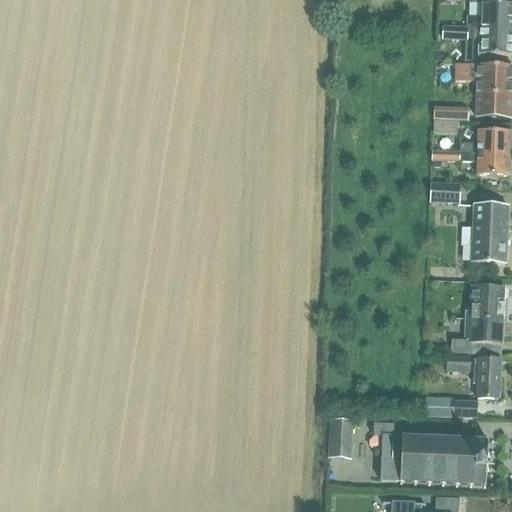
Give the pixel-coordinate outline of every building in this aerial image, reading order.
[(470,0),(470,5),(482,5),(481,19),(468,18),(468,29),(511,30),(511,5),(501,5),(501,0),(470,0)] [(443,29),(443,41),(467,42),(467,40),(467,30),(443,29)] [(467,30),(467,40),(473,41),(480,41),(480,55),(511,56),(511,30),(468,29),(468,30),(467,30)] [(511,103),(511,68),(456,66),(455,83),(477,84),(476,119),(511,121),(511,103)] [(468,110),(458,109),(458,122),(467,123),(468,110)] [(434,136),(458,137),(458,125),(434,124),(434,136)] [(459,145),(459,153),(510,155),(511,134),(478,132),(477,145),(459,145)] [(427,153),(455,153),(455,142),(427,142),(427,153)] [(509,178),(510,155),(459,153),(459,154),(433,153),(432,163),(440,163),(477,165),(477,177),(509,178)] [(459,188),(431,186),(430,204),(458,206),(459,188)] [(472,207),(471,231),(461,230),(461,246),(471,246),(470,263),(505,265),(508,209),(472,207)] [(454,340),(453,354),(501,357),(504,289),(472,288),(471,314),(466,314),(466,325),(465,341),(454,340)] [(467,374),(468,358),(446,357),(446,373),(467,374)] [(474,361),(472,385),(477,386),(476,400),(499,401),(501,362),(474,361)] [(477,404),(453,403),(452,419),(476,420),(477,404)] [(330,424),(328,460),(350,460),(351,425),(330,424)] [(485,488),(486,460),(487,442),(392,438),(393,427),(374,426),(373,439),(382,439),(380,483),(485,488)] [(434,511),(457,511),(458,499),(435,498),(434,511)]
